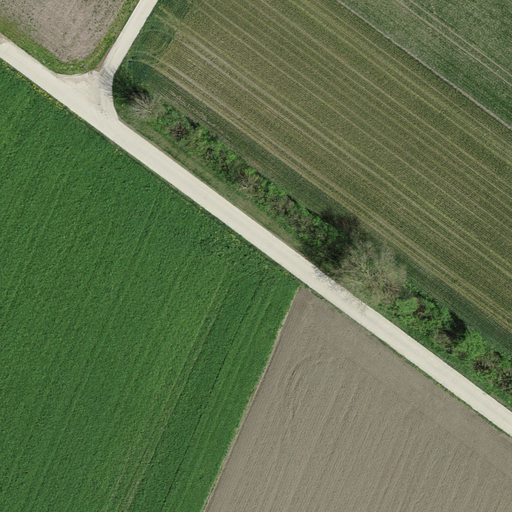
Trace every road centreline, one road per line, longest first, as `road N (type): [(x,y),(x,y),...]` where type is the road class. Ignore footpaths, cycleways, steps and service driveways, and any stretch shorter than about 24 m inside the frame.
road 1 (unclassified): [(511,423),(0,42)]
road 2 (track): [(82,104),(148,0)]
